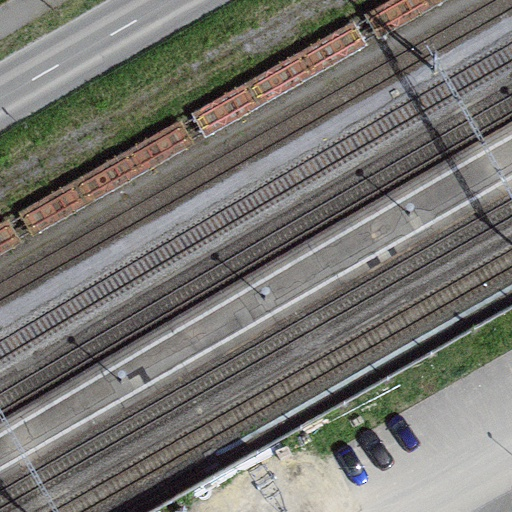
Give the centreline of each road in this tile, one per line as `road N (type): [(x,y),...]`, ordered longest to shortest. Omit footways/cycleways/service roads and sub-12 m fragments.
road 1 (secondary): [(0,97),(170,0)]
road 2 (residential): [(511,445),(400,511)]
